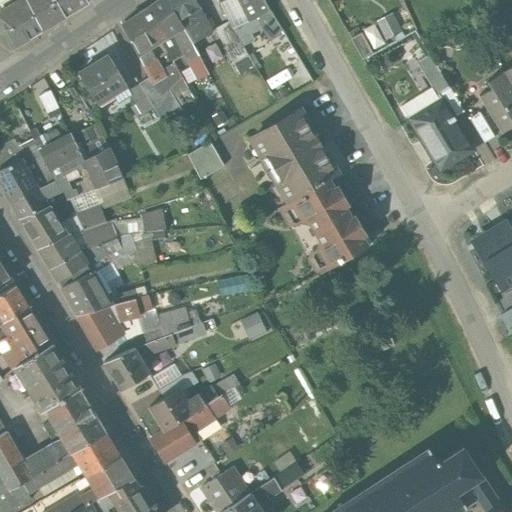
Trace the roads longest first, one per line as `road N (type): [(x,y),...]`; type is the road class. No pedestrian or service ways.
road 1 (residential): [(0,219),(185,511)]
road 2 (residential): [(298,0),(421,221)]
road 3 (residential): [(421,221),(511,404)]
road 4 (tertiary): [(0,79),(124,0)]
